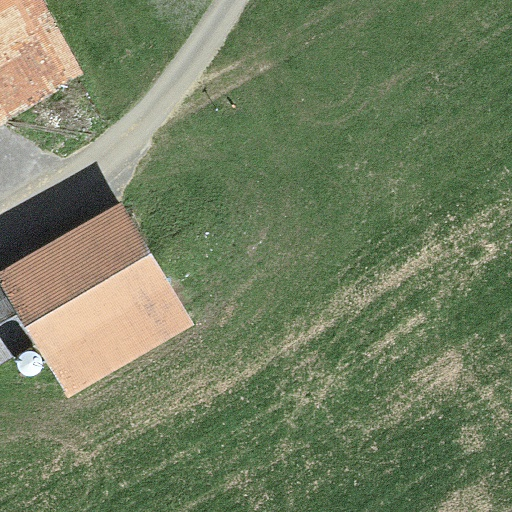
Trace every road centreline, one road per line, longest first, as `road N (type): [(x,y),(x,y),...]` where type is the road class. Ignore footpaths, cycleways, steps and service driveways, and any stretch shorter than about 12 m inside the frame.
road 1 (unclassified): [(0,226),(136,129),(228,0)]
road 2 (track): [(166,93),(337,0)]
